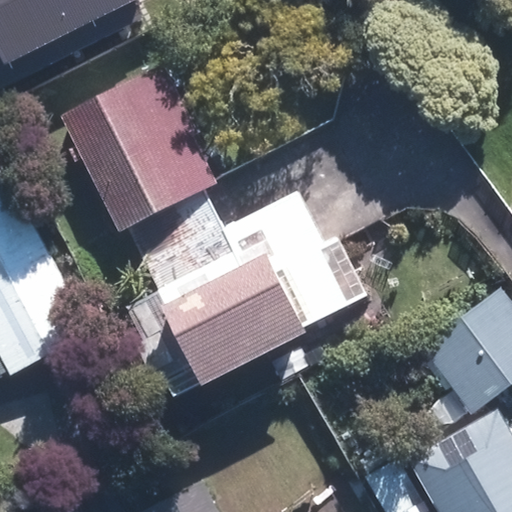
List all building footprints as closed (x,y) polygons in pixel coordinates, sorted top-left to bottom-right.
[(0,0),(0,9),(18,0),(0,0)] [(140,0),(18,0),(0,9),(0,54),(7,67),(140,0)] [(71,114),(129,232),(225,185),(166,67),(71,114)] [(95,335),(18,181),(0,189),(0,350),(13,376),(95,335)] [(320,333),(278,254),(177,306),(218,386),(320,333)] [(511,385),(511,295),(506,287),(427,343),(475,411),(511,385)] [(511,511),(511,419),(503,404),(413,455),(444,511),(511,511)] [(226,511),(209,477),(147,508),(148,511),(226,511)]
